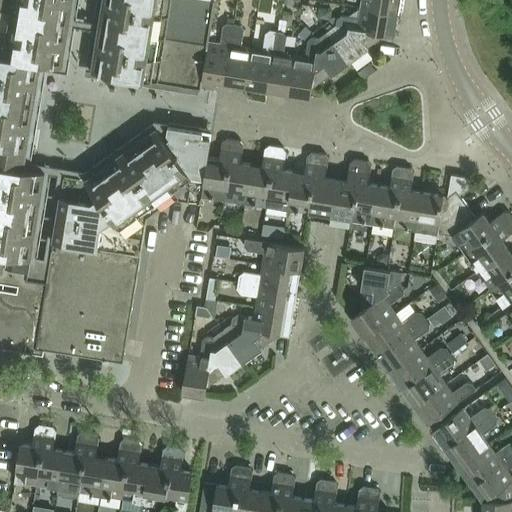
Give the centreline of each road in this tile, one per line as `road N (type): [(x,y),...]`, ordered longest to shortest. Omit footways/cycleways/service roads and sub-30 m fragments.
road 1 (residential): [(331,226),(292,374),(212,424)]
road 2 (residential): [(212,424),(0,386)]
road 3 (residential): [(418,464),(212,424)]
road 4 (tertiary): [(511,154),(463,86),(440,0)]
